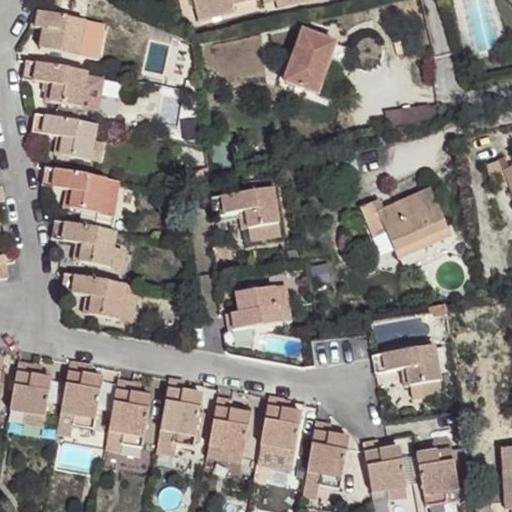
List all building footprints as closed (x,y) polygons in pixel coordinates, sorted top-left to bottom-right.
[(114,3),(109,0),(90,0),(89,8),(113,12),(114,3)] [(192,0),(198,22),(235,13),(233,5),(253,0),(275,0),(278,9),(315,0),(192,0)] [(59,6),(46,4),(44,15),(57,18),(59,6)] [(44,32),(40,51),(78,58),(82,39),(85,23),(57,18),(44,15),(35,14),(32,29),(44,32)] [(303,33),(284,83),(317,95),(335,44),(303,33)] [(91,41),(82,39),(78,58),(88,60),(91,41)] [(86,75),(25,63),(22,81),(48,86),(45,103),(58,106),(79,110),(98,113),(104,82),(86,79),(86,75)] [(58,106),(57,112),(78,116),(79,110),(58,106)] [(417,110),(421,126),(442,120),(439,107),(417,110)] [(386,115),(390,133),(421,126),(417,110),(386,115)] [(96,128),(35,117),(31,134),(58,140),(55,157),(57,157),(68,159),(90,163),(93,144),(96,128)] [(226,141),(211,144),(215,169),(230,167),(226,141)] [(103,146),(93,144),(90,163),(100,165),(103,146)] [(509,170),(505,160),(498,163),(502,173),(509,170)] [(290,161),(282,162),(285,183),(294,182),(290,161)] [(511,169),(509,170),(502,173),(498,163),(485,167),(495,193),(508,188),(511,198),(511,169)] [(115,203),(119,184),(45,169),(41,187),(68,192),(64,209),(82,213),(100,216),(103,200),(115,203)] [(193,173),(195,181),(209,177),(208,170),(193,173)] [(273,190),(211,201),(214,218),(240,214),(243,231),(248,230),(259,228),(261,240),(281,237),(273,190)] [(386,234),(398,260),(451,237),(430,190),(384,211),(377,214),(373,203),(360,209),(373,239),(386,234)] [(100,216),(82,213),(79,227),(109,233),(115,203),(103,200),(100,216)] [(379,201),(373,203),(377,214),(384,211),(379,201)] [(54,223),(51,240),(77,245),(74,263),(109,269),(113,250),(116,235),(109,233),(79,227),(54,223)] [(259,228),(248,230),(250,242),(261,240),(259,228)] [(113,250),(109,269),(119,271),(123,252),(113,250)] [(127,287),(64,276),(61,294),(87,298),(84,316),(119,322),(122,306),(134,308),(138,289),(127,287)] [(139,281),(129,279),(127,287),(138,289),(139,281)] [(227,317),(230,333),(280,325),(278,310),(289,308),(285,288),(236,296),(239,315),(227,317)] [(119,322),(132,324),(135,308),(134,308),(122,306),(119,322)] [(278,310),(280,325),(291,323),(289,308),(278,310)] [(373,358),(376,376),(403,371),(406,388),(412,387),(422,386),(424,398),(443,395),(435,347),(373,358)] [(33,367),(18,364),(10,412),(26,415),(45,418),(51,381),(32,377),(33,367)] [(85,367),(70,364),(60,414),(74,417),(72,427),(94,431),(103,381),(83,377),(85,367)] [(185,384),(169,381),(160,431),(178,435),(176,445),(193,448),(203,397),(183,394),(185,384)] [(133,385),(118,382),(109,433),(123,435),(121,443),(123,444),(142,447),(151,399),(131,395),(133,385)] [(414,400),(424,398),(422,386),(412,387),(414,400)] [(284,402),(269,399),(260,447),(277,450),(295,453),(301,415),(282,412),(284,402)] [(232,403),(217,400),(208,448),(223,450),(221,461),(242,465),(250,416),(230,413),(232,403)] [(290,403),(284,402),(282,412),(289,413),(290,403)] [(57,436),(71,438),(72,427),(74,417),(60,414),(57,436)] [(45,418),(26,415),(24,425),(43,428),(45,418)] [(331,427),(315,424),(307,474),(321,476),(319,487),(340,490),(349,440),(329,436),(331,427)] [(160,431),(156,454),(174,457),(176,445),(178,435),(160,431)] [(123,435),(109,433),(105,451),(121,454),(123,444),(121,443),(123,435)] [(425,508),(447,504),(445,494),(458,491),(458,487),(451,454),(449,441),(434,444),(434,445),(425,447),(427,455),(416,458),(425,508)] [(363,447),(372,495),(387,492),(407,489),(399,450),(380,454),(378,444),(363,447)] [(223,450),(208,448),(207,458),(221,461),(223,450)] [(511,449),(501,450),(506,511),(511,510),(511,449)] [(273,468),(291,472),(295,453),(277,450),(273,468)] [(471,485),(466,452),(451,454),(458,487),(471,485)] [(321,476),(307,474),(303,496),(317,498),(319,487),(321,476)] [(408,499),(407,489),(387,492),(389,502),(408,499)] [(445,494),(447,504),(460,502),(458,491),(445,494)]
